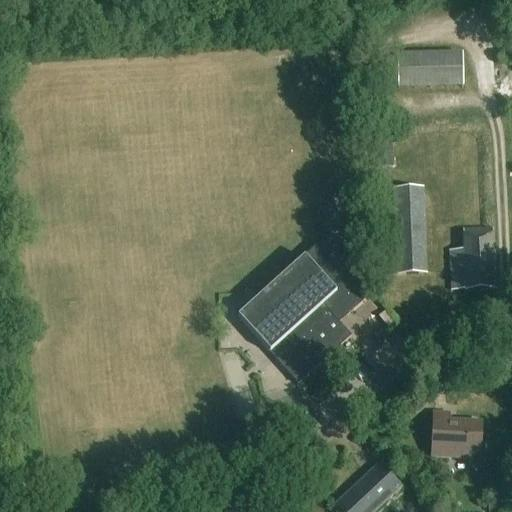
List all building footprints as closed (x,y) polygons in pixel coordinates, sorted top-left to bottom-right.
[(397,57),(398,90),(463,89),(462,56),(397,57)] [(392,136),(374,136),(377,169),(393,168),(392,136)] [(352,179),(343,187),(349,194),(357,184),(352,179)] [(429,274),(425,189),(394,191),(398,275),(429,274)] [(497,290),(495,229),(465,230),(466,250),(452,251),(453,291),(497,290)] [(238,317),(270,353),(324,305),(341,324),(367,300),(351,282),(365,270),(333,233),(238,317)] [(324,305),(270,353),(298,385),(352,337),(341,324),(324,305)] [(450,415),(433,415),(431,459),(448,460),(448,456),(480,458),(481,425),(450,423),(450,415)] [(376,511),(401,489),(380,466),(336,507),(340,511),(338,511),(376,511)] [(511,484),(499,485),(501,509),(511,508),(511,484)]
